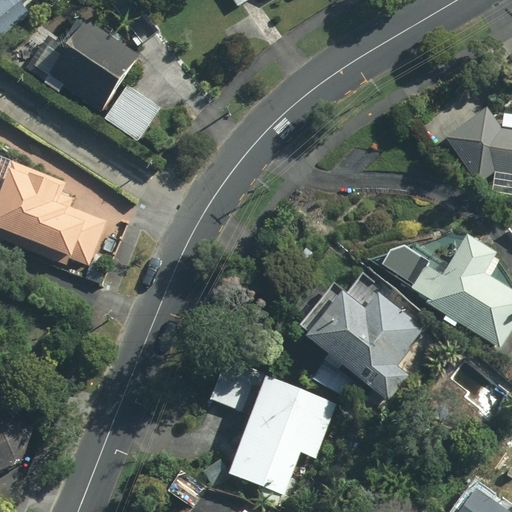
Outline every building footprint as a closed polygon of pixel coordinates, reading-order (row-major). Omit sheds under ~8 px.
[(0,0),(0,20),(28,0),(0,0)] [(240,0),(246,8),(258,0),(240,0)] [(148,54),(90,20),(55,78),(113,113),(148,54)] [(498,104),(457,132),(481,181),(499,167),(511,169),(511,123),(511,124),(498,104)] [(19,161),(0,209),(0,226),(99,265),(117,220),(65,200),(72,182),(19,161)] [(511,331),(511,280),(496,270),(510,250),(477,228),(449,270),(435,261),(418,286),(504,343),(511,331)] [(416,373),(401,360),(431,325),(367,271),(353,287),(343,278),(306,322),(395,397),(416,373)] [(292,489),(307,451),(318,456),(340,402),(274,376),(237,467),(292,489)] [(0,477),(40,456),(16,411),(0,418),(0,477)] [(459,511),(510,511),(477,488),(459,511)]
